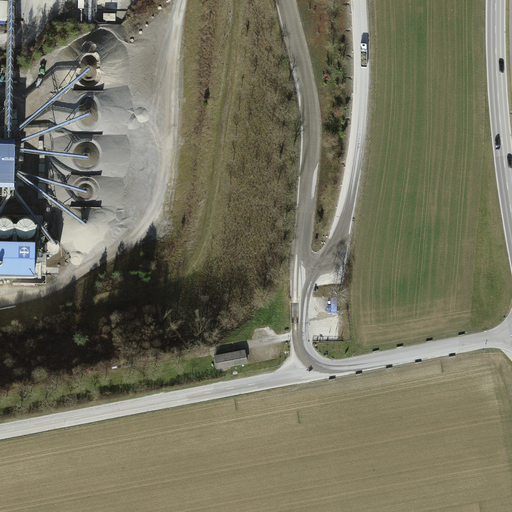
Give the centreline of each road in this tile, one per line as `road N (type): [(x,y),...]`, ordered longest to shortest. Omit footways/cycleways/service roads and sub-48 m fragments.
road 1 (unclassified): [(286,0),(305,90),(304,373)]
road 2 (tertiary): [(304,373),(0,431)]
road 3 (secondary): [(493,0),(511,214)]
road 4 (tertiary): [(511,335),(304,373)]
